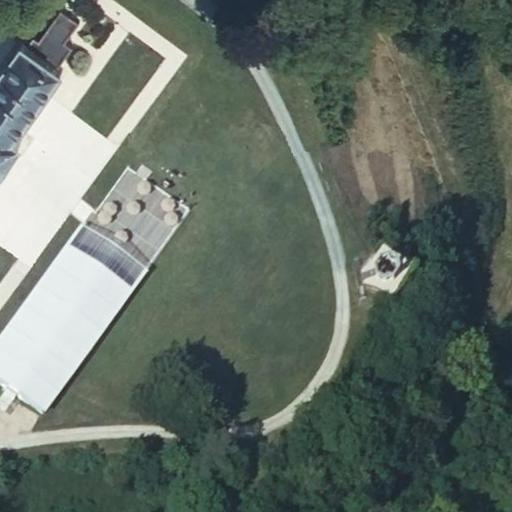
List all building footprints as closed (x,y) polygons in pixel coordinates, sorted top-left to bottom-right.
[(36,35),(29,43),(59,66),(72,46),(66,39),(79,19),(62,7),(42,39),(36,35)] [(0,167),(21,138),(15,133),(63,68),(59,66),(29,43),(24,39),(0,72),(0,167)] [(126,169),(81,230),(146,277),(190,214),(126,169)] [(146,277),(81,230),(0,340),(0,384),(44,416),(146,277)] [(378,270),(374,278),(374,283),(375,288),(382,293),(391,292),(397,285),(396,275),(389,269),(378,270)]
